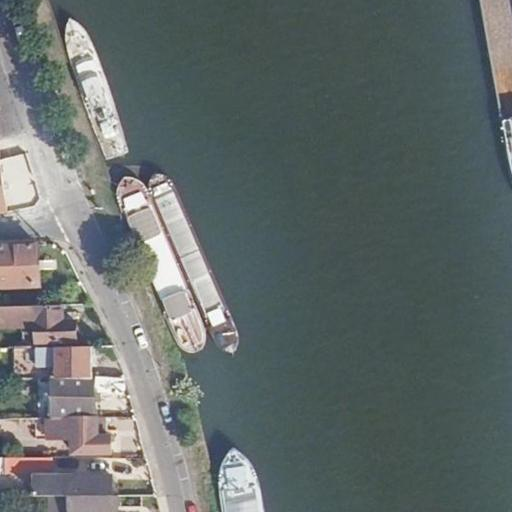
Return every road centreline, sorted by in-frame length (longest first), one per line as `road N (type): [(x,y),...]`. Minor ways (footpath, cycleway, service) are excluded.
road 1 (residential): [(181,511),(150,402),(75,217)]
road 2 (residential): [(75,217),(0,15)]
